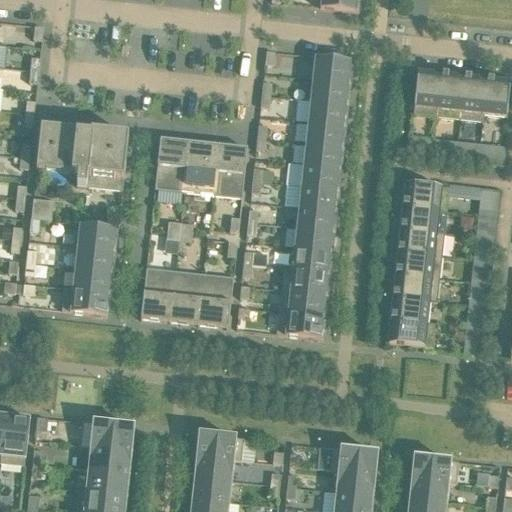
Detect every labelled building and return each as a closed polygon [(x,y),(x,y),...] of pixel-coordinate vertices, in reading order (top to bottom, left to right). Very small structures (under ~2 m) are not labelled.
[(320,0),(319,11),(359,16),(359,14),(358,14),(359,3),(357,3),(357,0),(320,0)] [(33,43),(42,44),(43,30),(34,30),(33,43)] [(273,69),(275,56),(266,55),(265,68),(273,69)] [(314,60),(312,82),(351,86),(348,85),(349,76),(351,76),(352,66),(353,66),(353,64),(314,60)] [(31,61),(30,74),(38,75),(40,62),(31,61)] [(413,117),(436,120),(442,73),(441,73),(440,76),(431,75),(432,73),(419,72),(420,71),(418,71),(413,117)] [(436,120),(459,122),(464,76),(463,75),(463,79),(454,78),(454,76),(442,74),(442,73),(436,120)] [(38,75),(30,74),(28,86),(37,87),(38,75)] [(459,122),(482,125),(487,78),(486,78),(486,81),(477,80),(477,78),(465,77),(465,76),(464,76),(459,122)] [(487,78),(482,125),(483,125),(483,118),(506,120),(510,81),(509,80),(508,84),(499,83),(499,81),(487,79),(488,78),(487,78)] [(312,82),(309,104),(349,108),(349,107),(346,107),(347,98),(349,98),(350,87),(351,87),(351,86),(312,82)] [(263,86),(261,98),(270,99),(271,87),(263,86)] [(270,99),(261,98),(260,111),(269,112),(270,99)] [(26,104),(25,117),(34,117),(35,105),(26,104)] [(309,104),(307,125),(346,129),(344,128),(345,119),(347,119),(348,109),(349,108),(309,104)] [(34,117),(25,117),(24,129),(32,130),(33,128),(34,117)] [(307,125),(305,147),(344,151),(344,150),(341,150),(342,141),(344,141),(345,130),(346,130),(346,129),(307,125)] [(76,190),(122,194),(128,138),(91,134),(90,137),(78,135),(78,133),(41,129),(36,173),(78,177),(76,190)] [(258,129),(257,141),(265,142),(267,130),(258,129)] [(154,193),(184,196),(189,144),(188,144),(188,145),(162,142),(162,141),(160,141),(154,193)] [(265,142),(257,141),(256,151),(255,154),(264,155),(265,142)] [(419,144),(407,143),(405,159),(417,160),(419,144)] [(184,196),(212,199),(218,147),(217,147),(217,148),(190,145),(190,144),(189,144),(184,196)] [(432,162),(439,163),(440,163),(442,147),(434,146),(432,162)] [(22,147),(21,159),(29,160),(31,148),(22,147)] [(218,147),(212,199),(242,202),(247,151),(246,150),(245,151),(219,148),(218,147)] [(305,147),(302,168),(342,172),(339,171),(340,162),(342,162),(343,152),(344,152),(344,151),(305,147)] [(456,148),(455,164),(463,165),(464,149),(456,148)] [(477,167),(485,168),(487,152),(479,151),(477,167)] [(29,160),(21,159),(19,172),(28,173),(29,160)] [(302,168),(300,189),(339,194),(339,193),(337,193),(338,184),(340,184),(341,173),(342,173),(342,172),(302,168)] [(253,172),(252,184),(261,185),(262,173),(253,172)] [(261,185),(252,184),(251,197),(259,198),(261,185)] [(400,209),(447,214),(449,191),(402,186),(402,188),(405,188),(404,197),(402,197),(401,209),(400,209)] [(17,189),(16,201),(25,202),(26,190),(17,189)] [(300,189),(298,211),(337,215),(337,214),(334,214),(335,205),(337,205),(338,195),(339,195),(339,194),(300,189)] [(25,202),(16,201),(15,214),(23,215),(25,202)] [(33,202),(31,222),(39,223),(51,224),(53,204),(33,202)] [(397,231),(397,232),(444,237),(444,236),(437,236),(439,215),(446,216),(447,214),(400,209),(400,210),(403,211),(402,220),(400,220),(399,231),(397,231)] [(482,210),(481,218),(497,220),(498,212),(482,210)] [(298,211),(296,231),(335,235),(332,235),(333,225),(335,226),(336,216),(337,216),(337,215),(298,211)] [(249,214),(247,226),(256,227),(257,215),(249,214)] [(229,236),(234,237),(238,233),(240,222),(231,221),(229,236)] [(39,223),(31,222),(29,236),(38,237),(39,223)] [(168,225),(167,234),(180,235),(180,227),(168,225)] [(256,227),(247,226),(246,239),(255,240),(256,227)] [(79,227),(76,250),(116,254),(116,253),(113,253),(114,244),(116,244),(117,233),(118,233),(118,232),(79,227)] [(180,227),(180,235),(192,237),(193,228),(180,227)] [(13,231),(12,243),(20,244),(22,231),(13,231)] [(296,231),(293,252),(333,256),(333,255),(330,255),(331,246),(333,246),(334,236),(335,237),(335,235),(296,231)] [(395,254),(395,255),(442,260),(444,237),(397,232),(397,233),(400,233),(399,242),(397,242),(396,254),(395,254)] [(480,233),(479,241),(495,243),(496,235),(480,233)] [(166,242),(179,244),(180,235),(167,234),(166,242)] [(180,235),(179,244),(191,245),(192,237),(180,235)] [(20,244),(12,243),(10,256),(19,257),(20,244)] [(233,246),(228,245),(227,260),(235,261),(237,250),(233,246)] [(76,250),(74,271),(113,276),(113,275),(111,275),(112,266),(114,266),(115,255),(116,255),(116,254),(76,250)] [(283,271),(283,272),(330,277),(328,276),(329,267),(331,267),(332,257),(333,257),(333,256),(293,252),(291,272),(283,271)] [(27,254),(26,266),(35,267),(36,255),(27,254)] [(244,255),(243,268),(252,269),(253,256),(244,255)] [(392,277),(439,282),(442,260),(395,255),(395,256),(398,256),(397,265),(395,265),(394,277),(392,277)] [(477,264),(493,265),(493,257),(477,256),(477,264)] [(9,265),(8,277),(17,278),(18,265),(9,265)] [(35,267),(26,266),(25,279),(33,280),(35,267)] [(252,269),(243,268),(242,280),(250,281),(252,269)] [(64,291),(64,292),(111,297),(111,296),(108,296),(109,287),(111,287),(113,277),(113,276),(74,271),(72,292),(64,291)] [(169,326),(170,326),(175,275),(146,271),(140,323),(142,323),(142,322),(169,325),(169,326)] [(283,272),(281,294),(328,299),(328,298),(325,298),(326,289),(328,289),(329,278),(330,278),(330,277),(283,272)] [(197,329),(198,329),(204,278),(175,275),(170,326),(171,326),(171,325),(198,328),(197,329)] [(390,299),(390,300),(437,305),(439,282),(392,277),(392,278),(396,279),(395,288),(393,288),(391,300),(390,299)] [(204,278),(198,329),(199,329),(199,328),(226,331),(226,332),(228,332),(233,281),(204,278)] [(474,286),(490,288),(491,280),(475,278),(474,286)] [(5,286),(3,296),(15,297),(16,287),(5,286)] [(22,298),(34,299),(35,289),(24,288),(22,298)] [(249,290),(241,289),(239,302),(248,303),(249,290)] [(111,297),(64,292),(61,315),(106,319),(107,309),(109,309),(110,298),(111,298),(111,297)] [(281,294),(278,315),(326,320),(326,319),(323,319),(324,310),(326,310),(327,300),(328,300),(328,299),(281,294)] [(388,322),(388,323),(434,328),(434,327),(427,326),(429,305),(437,306),(437,305),(390,300),(390,301),(393,301),(392,310),(390,310),(389,322),(388,322)] [(472,309),(488,311),(488,303),(473,301),(472,309)] [(237,321),(248,322),(249,312),(238,311),(237,321)] [(326,320),(278,315),(276,338),(321,342),(322,332),(324,332),(325,321),(326,321),(326,320)] [(434,328),(388,323),(387,324),(391,324),(390,333),(388,333),(386,345),(385,345),(385,346),(424,351),(432,351),(434,328)] [(485,333),(486,325),(470,324),(469,332),(485,333)] [(468,346),(466,358),(482,360),(484,348),(468,346)] [(5,421),(0,467),(24,469),(29,421),(5,418),(5,421)] [(35,434),(46,435),(48,422),(37,421),(37,422),(35,434)] [(93,427),(90,450),(131,454),(133,431),(93,427)] [(199,438),(197,459),(233,464),(241,464),(243,442),(199,438)] [(90,450),(88,473),(128,477),(131,454),(90,450)] [(332,452),(330,473),(375,478),(377,457),(332,452)] [(33,454),(32,467),(43,468),(44,455),(33,454)] [(274,455),(272,467),(282,468),(283,456),(274,455)] [(289,469),(298,470),(299,458),(290,457),(289,469)] [(197,459),(194,480),(231,484),(233,464),(197,459)] [(414,461),(411,482),(456,487),(458,465),(414,461)] [(43,468),(32,467),(30,480),(41,481),(43,468)] [(78,494),(78,495),(126,500),(128,477),(88,473),(86,495),(78,494)] [(338,475),(336,496),(372,499),(375,478),(330,473),(330,474),(338,475)] [(271,477),(270,489),(279,490),(281,478),(271,477)] [(488,490),(497,491),(498,479),(489,478),(488,490)] [(288,479),(286,490),(296,491),(297,480),(288,479)] [(194,480),(192,502),(229,506),(231,484),(194,480)] [(411,482),(409,503),(446,507),(448,486),(456,487),(411,482)] [(279,490),(270,489),(269,500),(278,501),(279,490)] [(296,491),(286,490),(285,502),(295,503),(296,491)] [(78,495),(75,511),(124,511),(126,500),(78,495)] [(336,496),(333,511),(370,511),(372,499),(336,496)] [(0,498),(0,509),(9,511),(10,500),(0,498)] [(28,499),(27,511),(37,511),(39,500),(28,499)] [(487,500),(486,511),(489,511),(494,511),(496,501),(487,500)] [(192,502),(190,511),(227,511),(229,506),(192,502)] [(511,502),(503,502),(502,511),(511,511),(511,508),(511,502)] [(409,503),(408,511),(445,511),(446,507),(409,503)]
